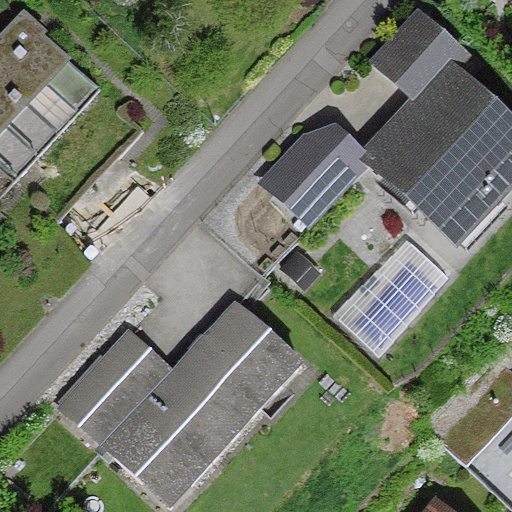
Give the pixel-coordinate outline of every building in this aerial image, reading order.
[(368,66),(414,109),(363,165),(406,205),(418,192),(448,220),(476,190),(487,200),(511,173),(511,139),(445,77),(459,62),(412,18),(368,66)] [(0,36),(0,179),(7,186),(94,93),(15,20),(0,36)] [(317,228),(372,178),(331,135),(277,185),(317,228)] [(99,362),(95,359),(53,405),(56,408),(54,411),(136,486),(158,463),(186,489),(295,370),(229,308),(143,402),(99,362)] [(434,446),(456,466),(511,404),(511,379),(503,371),(434,446)]
